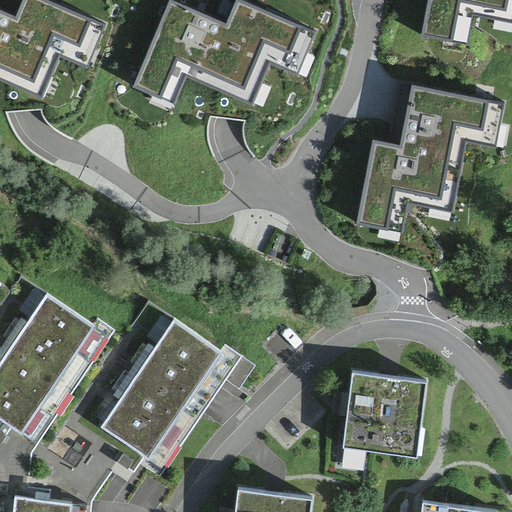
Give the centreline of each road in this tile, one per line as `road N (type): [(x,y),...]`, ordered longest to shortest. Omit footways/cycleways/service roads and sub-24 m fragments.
road 1 (residential): [(423,330),(415,290),(395,274),(325,248),(295,197),(306,149),(347,92),(371,0)]
road 2 (residential): [(423,330),(373,328),(330,349),(251,426),(188,511)]
road 3 (residential): [(511,420),(457,350),(423,330)]
